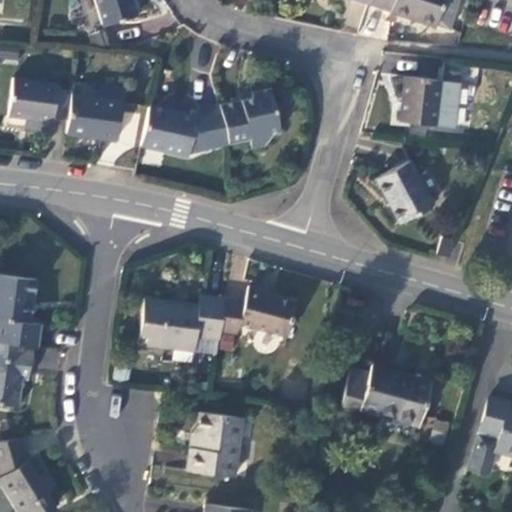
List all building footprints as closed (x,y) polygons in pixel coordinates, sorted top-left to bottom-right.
[(138,15),(132,0),(94,0),(103,26),(138,15)] [(443,0),(372,0),(390,6),(393,9),(424,16),(423,18),(437,22),(440,12),(443,0)] [(451,16),(440,12),(437,22),(448,26),(451,16)] [(0,59),(17,61),(19,48),(0,46),(0,59)] [(53,118),(68,120),(71,95),(72,91),(57,90),(57,84),(12,78),(7,117),(25,120),(52,123),(53,118)] [(459,84),(405,78),(399,123),(454,129),(459,84)] [(253,100),(220,110),(230,147),(252,142),(254,152),(266,150),(272,138),(281,135),(270,90),(251,95),(253,100)] [(122,102),(71,95),(68,120),(66,135),(117,142),(122,102)] [(141,146),(177,158),(196,115),(149,106),(141,146)] [(190,157),(230,147),(220,110),(197,113),(196,115),(177,158),(185,160),(190,157)] [(51,134),(52,123),(25,120),(24,130),(51,134)] [(427,207),(406,163),(371,181),(392,224),(427,207)] [(439,254),(450,257),(457,241),(443,237),(439,254)] [(0,272),(0,339),(32,344),(35,322),(29,322),(35,277),(0,272)] [(244,299),(225,297),(221,328),(239,330),(240,321),(290,327),(295,293),(263,289),(263,285),(247,283),(244,299)] [(195,334),(220,337),(221,328),(225,297),(199,293),(198,304),(143,297),(138,342),(193,349),(195,334)] [(32,364),(35,345),(32,344),(0,339),(0,401),(19,404),(22,378),(28,378),(27,364),(32,364)] [(371,374),(353,369),(343,405),(420,427),(433,383),(374,366),(371,374)] [(511,406),(505,405),(506,399),(487,394),(467,467),(486,472),(492,447),(511,451),(511,406)] [(236,476),(242,417),(201,412),(199,433),(197,447),(191,447),(189,470),(236,476)] [(27,460),(23,436),(0,440),(0,460),(4,460),(7,473),(0,475),(0,511),(47,511),(56,507),(46,492),(55,486),(46,470),(37,476),(27,460)] [(36,454),(27,460),(37,476),(46,470),(36,454)]
